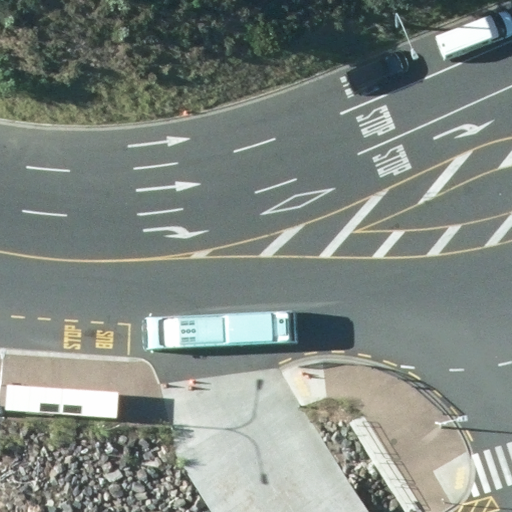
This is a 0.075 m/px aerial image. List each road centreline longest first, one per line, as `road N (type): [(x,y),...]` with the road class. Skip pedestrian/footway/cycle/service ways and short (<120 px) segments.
road 1 (secondary): [(0,198),(181,186),(511,58)]
road 2 (secondary): [(511,301),(435,325),(185,332),(0,295)]
